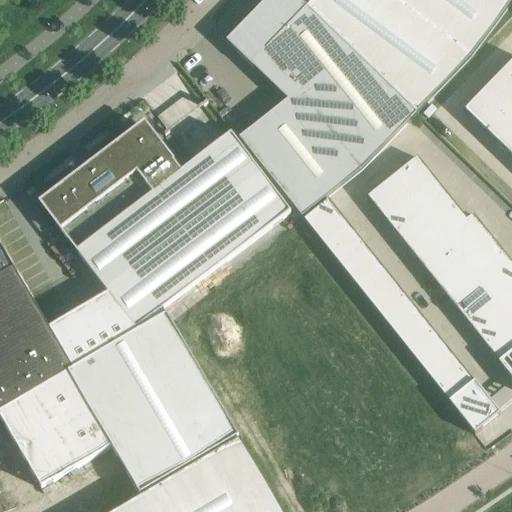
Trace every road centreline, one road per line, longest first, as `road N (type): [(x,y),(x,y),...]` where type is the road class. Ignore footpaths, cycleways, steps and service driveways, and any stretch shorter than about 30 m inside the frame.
road 1 (unclassified): [(207,0),(131,79),(0,177)]
road 2 (tertiary): [(144,0),(0,120)]
